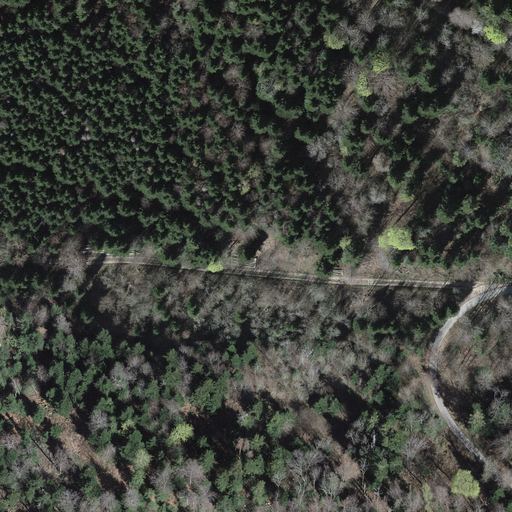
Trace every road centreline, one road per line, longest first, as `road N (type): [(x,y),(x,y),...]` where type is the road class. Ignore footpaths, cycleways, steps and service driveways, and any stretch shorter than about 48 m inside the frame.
road 1 (track): [(487,292),(131,257),(0,262)]
road 2 (unclassified): [(511,287),(487,292),(453,317),(435,343),(432,370),(450,420),(511,486)]
